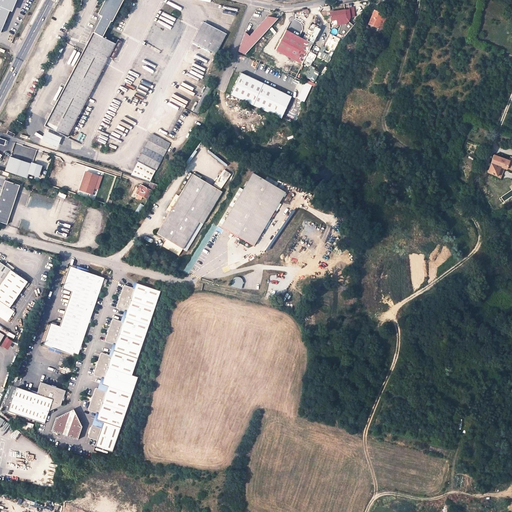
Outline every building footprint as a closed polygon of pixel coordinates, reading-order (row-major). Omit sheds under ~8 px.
[(0,0),(0,23),(1,24),(10,0),(0,0)] [(123,0),(105,0),(98,14),(102,16),(93,33),(93,32),(44,126),(67,138),(109,57),(113,59),(122,42),(118,40),(116,44),(103,37),(111,21),(112,22),(123,0)] [(346,18),(345,10),(330,13),(331,20),(346,18)] [(378,28),(384,15),(374,11),(369,24),(378,28)] [(378,28),(383,30),(389,17),(384,15),(378,28)] [(236,53),(243,55),(276,19),(265,16),(248,36),(241,34),(236,53)] [(200,31),(222,43),(226,34),(205,23),(200,31)] [(302,64),(312,44),(320,30),(314,26),(307,41),(286,30),(275,50),(302,64)] [(222,43),(200,31),(194,42),(216,54),(222,43)] [(315,85),(321,72),(310,67),(304,79),(304,80),(315,85)] [(276,116),(287,94),(241,73),(231,95),(276,116)] [(304,83),(297,98),(303,101),(311,86),(304,83)] [(212,88),(208,85),(194,112),(198,114),(212,88)] [(281,119),(292,96),(287,94),(276,116),(281,119)] [(61,138),(46,131),(41,140),(58,147),(61,138)] [(152,134),(131,176),(150,182),(170,143),(152,134)] [(511,162),(494,155),(487,172),(500,178),(504,168),(511,171),(511,162)] [(37,177),(41,166),(32,163),(31,165),(10,158),(6,172),(27,179),(29,174),(37,177)] [(0,222),(8,224),(20,184),(14,182),(6,180),(6,178),(0,176),(0,172),(1,170),(0,169),(0,222)] [(257,242),(289,188),(256,169),(225,223),(257,242)] [(223,170),(215,185),(222,188),(230,173),(223,170)] [(94,195),(100,176),(87,172),(82,191),(94,195)] [(186,251),(222,191),(192,173),(173,206),(157,234),(167,240),(163,247),(179,256),(183,249),(186,251)] [(151,182),(149,186),(152,189),(151,191),(140,185),(136,193),(148,199),(158,185),(151,182)] [(144,206),(140,204),(136,211),(133,209),(131,212),(139,215),(144,206)] [(0,300),(9,307),(28,281),(1,263),(4,259),(0,256),(0,300)] [(100,287),(104,274),(88,269),(76,264),(70,262),(62,284),(71,287),(74,288),(62,323),(59,322),(50,319),(42,340),(72,351),(73,348),(77,350),(79,345),(78,344),(79,341),(81,341),(89,318),(87,318),(88,314),(90,315),(98,290),(97,290),(98,286),(100,287)] [(232,275),(230,286),(240,288),(242,278),(232,275)] [(99,358),(97,362),(95,362),(93,370),(93,372),(100,374),(103,375),(101,380),(107,382),(105,387),(97,384),(96,384),(94,385),(91,393),(93,394),(92,398),(90,397),(87,406),(88,407),(95,410),(97,410),(95,416),(102,419),(100,424),(92,421),(90,422),(89,426),(90,427),(90,429),(88,428),(86,433),(87,435),(96,437),(94,443),(111,449),(137,374),(131,372),(160,288),(136,279),(134,284),(125,282),(123,283),(120,290),(122,291),(120,295),(119,295),(116,303),(117,305),(124,307),(126,308),(122,318),(120,317),(113,315),(111,316),(108,324),(110,325),(109,328),(107,328),(104,336),(105,338),(112,340),(115,341),(111,352),(108,351),(102,349),(100,350),(97,358),(99,358)] [(74,288),(71,287),(59,322),(62,323),(74,288)] [(0,345),(6,349),(11,340),(4,336),(0,342),(0,345)] [(97,384),(105,387),(107,382),(101,380),(103,375),(100,374),(97,384)] [(8,409),(43,421),(47,409),(59,402),(64,388),(39,380),(35,392),(16,385),(8,409)] [(75,412),(66,409),(55,414),(50,428),(76,437),(81,423),(75,412)] [(92,421),(100,424),(102,419),(95,416),(97,410),(95,410),(91,420),(92,421)]
